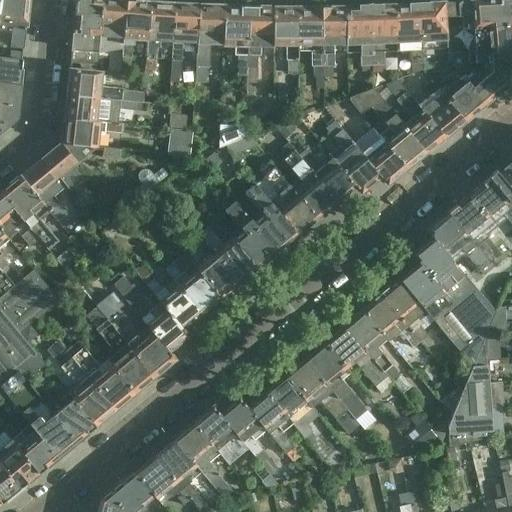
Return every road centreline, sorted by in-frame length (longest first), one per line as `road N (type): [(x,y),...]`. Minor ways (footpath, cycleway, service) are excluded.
road 1 (residential): [(35,511),(511,119)]
road 2 (residential): [(0,157),(39,115),(48,0)]
